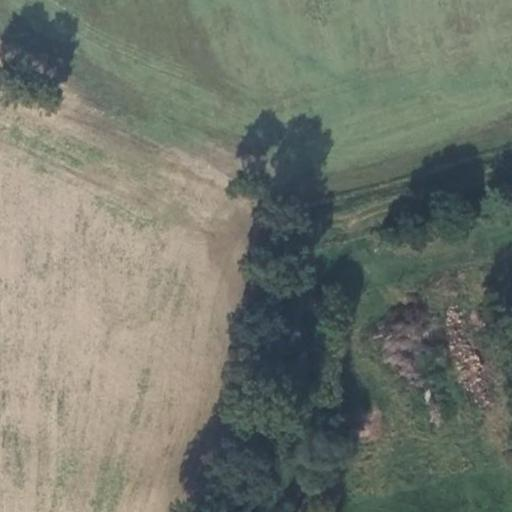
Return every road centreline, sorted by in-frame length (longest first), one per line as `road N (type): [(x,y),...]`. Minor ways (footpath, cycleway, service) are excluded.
road 1 (unknown): [(328,217),(327,511)]
road 2 (track): [(511,161),(328,217)]
